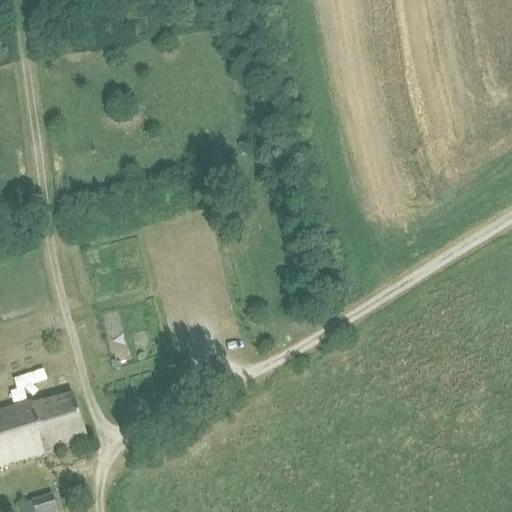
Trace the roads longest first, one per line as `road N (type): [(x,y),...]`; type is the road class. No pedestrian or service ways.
road 1 (track): [(511,225),(105,455)]
road 2 (track): [(21,0),(55,282),(105,455)]
